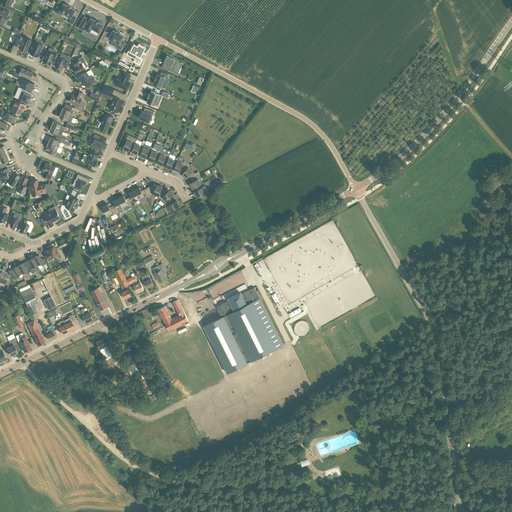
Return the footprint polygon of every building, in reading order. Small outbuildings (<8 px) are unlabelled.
[(75,10),(64,3),(61,8),(57,7),(55,11),(70,19),(69,22),(73,24),(77,17),(73,15),(75,10)] [(9,11),(3,9),(0,8),(0,23),(3,25),(6,19),(9,11)] [(97,36),(103,25),(91,18),(90,19),(85,17),(79,27),(84,30),(85,29),(92,33),(90,37),(91,38),(94,40),(95,39),(97,36)] [(121,49),(125,42),(121,40),(124,36),(113,30),(111,33),(109,32),(107,36),(109,37),(109,38),(115,42),(114,43),(118,45),(117,47),(121,49)] [(25,37),(19,35),(15,45),(22,48),(22,50),(27,52),(32,40),(25,37)] [(36,42),(34,45),(32,45),(30,49),(32,50),(31,54),(38,57),(43,45),(36,42)] [(138,46),(134,44),(130,51),(137,55),(134,61),(140,65),(143,59),(140,57),(146,47),(139,43),(138,46)] [(51,64),(52,61),(55,63),(59,54),(55,53),(55,54),(48,51),(44,61),(51,64)] [(62,53),(60,57),(56,66),(62,69),(63,66),(67,68),(70,61),(69,61),(71,57),(62,53)] [(182,63),(173,58),(167,56),(166,59),(164,63),(165,63),(162,68),(168,71),(169,70),(178,74),(178,73),(177,73),(182,63)] [(79,58),(73,62),(75,66),(73,68),(74,69),(73,69),(75,72),(76,72),(76,73),(88,66),(82,57),(79,59),(79,58)] [(31,79),(34,73),(28,70),(27,69),(26,69),(22,67),(19,74),(20,74),(31,79)] [(91,70),(87,72),(87,71),(79,76),(83,84),(83,83),(86,87),(96,81),(93,76),(94,75),(91,70)] [(156,77),(155,77),(156,77),(155,80),(155,79),(154,80),(155,80),(153,84),(161,87),(165,78),(166,78),(168,74),(161,71),(160,75),(157,74),(156,77)] [(128,81),(128,79),(129,80),(130,75),(123,72),(121,78),(120,78),(117,85),(120,87),(120,88),(122,89),(123,88),(127,90),(130,82),(128,81)] [(36,85),(35,84),(22,78),(20,82),(17,80),(16,84),(21,86),(32,90),(33,87),(35,87),(36,85)] [(114,89),(104,85),(101,92),(111,96),(114,89)] [(23,88),(18,99),(29,103),(32,96),(31,95),(32,93),(23,88)] [(82,98),(84,93),(76,90),(74,95),(73,94),(70,101),(73,103),(72,104),(76,106),(75,108),(80,110),(82,111),(85,106),(84,103),(80,102),(82,98)] [(147,102),(155,105),(159,94),(151,91),(152,91),(150,95),(149,94),(147,98),(148,98),(149,98),(147,102)] [(122,100),(114,97),(110,104),(112,105),(110,109),(118,112),(120,106),(119,106),(122,100)] [(16,100),(11,111),(20,115),(22,110),(23,110),(26,104),(16,100)] [(61,112),(71,116),(72,114),(70,113),(71,111),(63,107),(61,112)] [(143,113),(141,112),(139,118),(144,120),(144,121),(148,123),(151,115),(152,115),(154,111),(145,107),(145,108),(143,113)] [(7,112),(6,116),(3,115),(2,118),(13,122),(14,120),(15,121),(15,120),(16,118),(16,116),(7,112)] [(71,116),(61,112),(59,117),(67,120),(68,121),(67,123),(76,127),(77,124),(71,122),(73,117),(71,116)] [(113,117),(106,113),(100,128),(107,131),(113,117)] [(61,125),(61,124),(54,121),(52,125),(64,131),(65,128),(63,127),(64,126),(61,125)] [(50,130),(59,134),(58,137),(69,141),(70,138),(62,134),(64,131),(52,125),(50,130)] [(107,139),(95,133),(93,138),(91,137),(89,141),(92,142),(90,146),(102,151),(107,139)] [(55,139),(51,137),(49,142),(59,146),(61,142),(68,145),(70,142),(69,141),(58,137),(56,136),(55,139)] [(136,140),(131,138),(131,139),(128,138),(126,141),(126,140),(124,144),(124,145),(123,148),(124,149),(123,149),(127,151),(127,150),(129,151),(131,146),(133,147),(135,143),(136,140)] [(49,148),(47,151),(60,157),(60,155),(61,153),(57,151),(59,146),(49,142),(46,146),(48,147),(47,148),(49,148)] [(142,143),(140,145),(135,143),(133,147),(131,152),(132,152),(132,153),(135,154),(137,154),(139,149),(142,150),(145,144),(142,143)] [(150,154),(153,148),(150,146),(151,146),(145,143),(145,144),(142,150),(140,156),(144,158),(144,157),(145,158),(148,153),(150,154)] [(159,158),(160,154),(161,151),(156,149),(156,150),(153,148),(150,154),(148,159),(149,159),(148,160),(152,162),(152,161),(154,162),(156,156),(159,158)] [(91,151),(88,156),(85,162),(95,166),(98,160),(97,160),(99,155),(91,151)] [(169,158),(170,155),(165,153),(163,155),(160,154),(159,158),(157,163),(157,164),(160,165),(161,164),(162,165),(164,160),(167,161),(169,158)] [(176,165),(178,159),(178,158),(175,157),(174,160),(169,158),(167,161),(165,166),(166,167),(165,167),(169,169),(169,168),(171,169),(173,164),(176,165)] [(188,162),(185,160),(183,162),(178,159),(176,165),(173,170),(174,170),(174,171),(177,172),(179,172),(182,166),(183,168),(188,162)] [(59,168),(56,167),(52,165),(52,164),(50,163),(48,163),(46,162),(42,171),(44,172),(43,176),(50,179),(52,175),(55,176),(59,168)] [(188,167),(190,165),(188,162),(183,168),(185,170),(182,174),(182,175),(184,177),(185,177),(186,178),(193,171),(188,167)] [(8,174),(10,173),(8,168),(0,170),(0,176),(2,182),(6,181),(5,179),(9,177),(8,174)] [(18,180),(17,179),(20,176),(16,172),(8,182),(13,186),(18,180)] [(78,174),(73,185),(79,187),(79,188),(81,189),(81,188),(84,189),(86,184),(87,184),(90,179),(78,174)] [(201,177),(199,175),(193,178),(194,180),(190,183),(190,185),(191,188),(192,188),(197,186),(201,184),(198,179),(201,177)] [(15,195),(16,195),(17,196),(23,196),(27,186),(25,185),(28,178),(23,176),(18,187),(15,193),(15,195)] [(493,185),(497,188),(499,191),(505,185),(500,179),(494,185),(493,185)] [(40,192),(46,191),(45,184),(39,185),(38,180),(31,181),(34,196),(41,194),(40,192)] [(205,188),(211,185),(208,180),(201,184),(197,186),(199,188),(194,191),(195,193),(194,193),(196,196),(197,196),(200,195),(201,195),(204,193),(207,191),(205,188)] [(159,196),(161,190),(162,187),(162,186),(159,184),(158,185),(157,184),(155,190),(150,188),(145,191),(148,197),(151,195),(155,197),(156,194),(159,196)] [(134,189),(139,198),(141,204),(146,201),(145,198),(148,197),(145,191),(142,192),(140,187),(138,188),(138,187),(134,189)] [(129,199),(132,205),(135,204),(134,201),(139,198),(134,189),(130,191),(131,192),(129,193),(132,198),(129,199)] [(174,194),(173,194),(174,193),(171,190),(170,191),(169,190),(165,194),(161,190),(159,196),(158,197),(161,199),(160,200),(165,204),(169,199),(174,194)] [(60,204),(55,194),(52,196),(57,206),(60,204)] [(118,198),(123,207),(124,209),(132,205),(129,199),(126,200),(124,195),(122,196),(118,198)] [(77,203),(79,200),(70,196),(68,200),(67,200),(66,203),(67,204),(65,207),(74,211),(75,208),(77,208),(78,204),(77,203)] [(113,207),(116,213),(119,219),(121,217),(120,215),(119,212),(121,211),(120,208),(123,207),(118,198),(114,200),(115,200),(113,201),(116,206),(113,207)] [(169,199),(165,204),(164,204),(165,207),(168,213),(176,209),(176,208),(179,206),(179,205),(180,205),(178,202),(177,202),(176,201),(171,203),(169,199)] [(113,207),(110,209),(108,204),(106,205),(106,204),(103,206),(102,207),(104,210),(103,210),(105,214),(106,214),(107,215),(112,212),(113,215),(116,213),(113,207)] [(7,208),(2,206),(0,209),(0,216),(0,217),(0,220),(5,222),(8,214),(5,213),(7,208)] [(53,222),(60,217),(55,208),(45,213),(46,215),(44,216),(48,224),(49,224),(50,227),(54,225),(53,222)] [(16,218),(18,214),(12,212),(9,220),(11,221),(10,224),(16,227),(19,219),(16,218)] [(27,223),(28,220),(23,218),(19,226),(22,227),(21,230),(27,233),(27,232),(30,225),(27,223)] [(219,228),(217,223),(211,226),(214,231),(219,228)] [(57,250),(56,250),(53,246),(49,249),(50,250),(44,253),(48,261),(52,259),(51,258),(59,254),(57,250)] [(44,258),(41,259),(39,255),(34,257),(38,265),(41,264),(42,266),(47,263),(44,258)] [(152,256),(143,260),(147,266),(155,262),(152,256)] [(38,265),(34,257),(33,258),(32,257),(30,258),(31,259),(28,260),(31,265),(28,266),(31,271),(35,269),(36,271),(40,269),(38,265)] [(1,263),(0,265),(0,282),(8,285),(10,281),(7,280),(2,277),(6,266),(1,263)] [(31,271),(28,266),(25,268),(23,263),(18,265),(22,273),(25,272),(26,274),(29,272),(31,271)] [(15,280),(20,277),(19,275),(22,273),(18,265),(17,266),(16,265),(14,266),(15,267),(12,268),(15,273),(12,274),(15,280)] [(159,266),(153,269),(159,281),(166,278),(159,266)] [(121,268),(115,271),(123,287),(122,287),(124,291),(122,292),(125,298),(131,295),(126,285),(129,284),(121,268)] [(151,278),(149,275),(146,276),(145,273),(144,272),(141,274),(143,278),(144,281),(147,287),(154,284),(151,278)] [(72,276),(78,286),(82,284),(81,282),(79,283),(75,274),(72,276)] [(136,281),(137,280),(135,276),(127,279),(130,284),(132,283),(134,285),(134,286),(137,292),(144,289),(140,282),(138,284),(136,281)] [(19,289),(21,292),(28,307),(31,315),(37,312),(33,304),(38,302),(32,290),(30,287),(29,284),(19,289)] [(74,285),(64,290),(66,293),(76,288),(74,285)] [(100,286),(91,290),(97,303),(103,301),(100,295),(103,293),(100,286)] [(260,298),(255,287),(248,290),(245,292),(245,293),(241,295),(241,293),(229,299),(230,301),(226,303),(226,302),(216,306),(222,317),(204,326),(227,373),(247,363),(247,362),(251,360),(252,361),(277,348),(277,347),(283,344),(260,298)] [(277,291),(270,295),(274,302),(281,298),(277,291)] [(51,296),(43,300),(49,311),(56,307),(51,296)] [(162,317),(168,330),(179,325),(188,320),(182,307),(178,299),(173,302),(180,315),(172,319),(165,306),(158,309),(160,312),(159,313),(158,314),(158,315),(159,317),(160,317),(161,317),(162,317)] [(107,307),(104,300),(103,301),(97,303),(101,310),(107,307)] [(89,312),(85,314),(82,308),(79,310),(77,306),(73,308),(77,315),(80,313),(85,322),(92,318),(89,312)] [(47,313),(46,313),(49,318),(57,314),(59,317),(61,316),(57,308),(56,309),(47,313)] [(72,314),(68,316),(69,318),(63,321),(68,330),(75,327),(72,321),(75,320),(72,314)] [(18,315),(14,317),(19,327),(24,325),(18,315)] [(34,320),(27,323),(38,345),(45,342),(34,320)] [(63,320),(59,322),(57,324),(58,327),(62,334),(68,330),(63,321),(63,320)] [(53,332),(55,331),(53,327),(48,330),(48,329),(45,331),(49,340),(55,337),(53,332)] [(21,342),(20,342),(24,352),(31,348),(25,336),(20,338),(21,342)] [(14,338),(9,340),(11,346),(6,348),(10,356),(17,352),(14,345),(17,343),(14,338)] [(106,345),(110,343),(108,341),(105,342),(103,338),(97,342),(100,348),(103,347),(105,351),(102,353),(104,356),(105,356),(106,357),(111,355),(106,345)] [(126,367),(128,371),(128,372),(129,371),(137,367),(134,363),(131,365),(126,367)] [(322,455),(336,450),(333,439),(327,441),(328,444),(324,445),(326,452),(321,453),(322,455)] [(309,458),(306,459),(306,458),(306,456),(306,453),(306,449),(304,449),(303,452),(303,455),(302,457),(303,460),(300,460),(302,466),(304,465),(306,467),(307,469),(309,471),(310,472),(312,474),(314,472),(312,470),(311,469),(309,467),(308,465),(308,464),(310,463),(309,458)]
